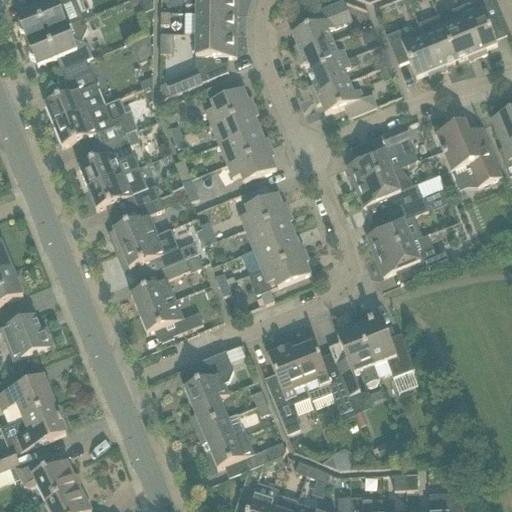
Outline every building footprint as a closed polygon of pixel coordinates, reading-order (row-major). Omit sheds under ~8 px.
[(83,24),(74,0),(69,2),(67,0),(30,0),(31,1),(33,0),(38,13),(18,21),(20,28),(20,29),(19,33),(21,37),(25,39),(28,46),(83,24)] [(186,0),(186,9),(197,9),(197,17),(237,17),(236,0),(186,0)] [(497,49),(490,30),(501,26),(490,0),(476,0),(478,4),(458,12),(459,14),(478,61),(487,57),(486,53),(497,49)] [(293,51),(297,60),(333,46),(328,35),(352,26),(349,18),(343,4),(310,18),(315,29),(292,38),(297,49),(293,51)] [(478,61),(459,14),(439,22),(441,27),(457,65),(468,61),(469,65),(478,61)] [(170,29),(170,17),(161,17),(161,29),(170,29)] [(197,17),(197,39),(236,39),(237,17),(197,17)] [(94,63),(88,49),(81,46),(88,33),(83,24),(28,46),(31,53),(29,57),(31,62),(35,63),(35,64),(38,71),(58,62),(63,73),(61,74),(62,75),(87,65),(94,63)] [(446,70),(457,65),(441,27),(433,31),(435,37),(424,42),(438,77),(448,74),(446,70)] [(413,46),(410,40),(407,32),(386,41),(391,51),(398,70),(409,65),(416,82),(428,77),(429,81),(438,77),(424,42),(413,46)] [(236,62),(236,39),(197,39),(197,61),(236,62)] [(149,41),(132,48),(141,69),(153,64),(150,43),(149,41)] [(337,57),(334,48),(333,46),(297,60),(301,69),(305,68),(309,79),(347,63),(344,54),(337,57)] [(310,91),(313,100),(349,86),(344,74),(351,72),(347,63),(309,79),(313,89),(310,91)] [(394,81),(389,69),(379,73),(384,86),(394,81)] [(172,101),(202,89),(196,75),(161,90),(160,105),(171,100),(172,101)] [(92,76),(66,86),(71,98),(45,108),(54,130),(105,110),(92,76)] [(153,106),(153,82),(140,86),(150,107),(153,106)] [(353,97),(349,86),(313,100),(317,109),(321,108),(326,119),(344,112),(349,123),(376,111),(371,99),(363,103),(360,94),(353,97)] [(211,129),(252,113),(243,92),(225,100),(211,105),(214,112),(206,116),(211,129)] [(101,149),(127,139),(114,107),(106,110),(105,110),(54,130),(63,152),(96,138),(101,149)] [(260,133),(252,113),(211,129),(220,149),(260,133)] [(511,115),(492,124),(503,152),(499,154),(506,172),(511,169),(511,115)] [(478,192),(502,182),(490,153),(478,158),(465,126),(436,138),(452,177),(469,170),(478,192)] [(174,144),(183,141),(179,131),(171,135),(174,144)] [(347,170),(355,191),(392,177),(401,173),(401,157),(397,150),(411,144),(406,131),(371,145),(377,158),(347,170)] [(268,152),(260,133),(220,149),(228,169),(268,152)] [(119,167),(135,160),(127,139),(101,149),(105,161),(79,171),(88,193),(124,179),(119,167)] [(183,141),(174,144),(179,154),(187,151),(183,141)] [(276,173),(268,152),(228,169),(233,183),(242,179),(244,187),(258,181),(276,173)] [(192,184),(184,165),(176,168),(184,188),(192,184)] [(401,173),(392,177),(355,191),(364,212),(387,203),(392,215),(423,202),(418,189),(413,191),(410,184),(402,175),(401,173)] [(160,202),(156,191),(149,194),(145,184),(129,190),(124,179),(88,193),(97,215),(130,201),(135,212),(160,202)] [(200,204),(192,184),(184,188),(192,207),(200,204)] [(246,234),(286,218),(278,197),(259,204),(246,211),(249,218),(240,221),(246,234)] [(116,256),(158,239),(150,219),(165,213),(160,202),(135,212),(139,224),(114,234),(114,235),(109,238),(116,256)] [(375,261),(412,246),(404,226),(429,216),(423,202),(392,215),(397,228),(367,240),(375,261)] [(294,238),(286,218),(246,234),(254,254),(294,238)] [(217,247),(211,231),(209,227),(201,230),(209,250),(217,247)] [(302,258),(294,238),(254,254),(262,274),(302,258)] [(186,264),(181,253),(166,259),(158,239),(116,256),(124,275),(129,273),(130,273),(156,263),(160,274),(186,264)] [(451,269),(445,255),(436,259),(428,239),(412,246),(375,261),(384,282),(413,269),(418,282),(451,269)] [(0,279),(13,274),(2,248),(0,248),(0,279)] [(270,295),(311,278),(302,258),(262,274),(270,295)] [(140,319),(176,304),(168,286),(191,276),(186,264),(160,274),(165,286),(131,299),(140,319)] [(23,300),(13,274),(0,279),(0,309),(5,308),(23,300)] [(216,282),(220,291),(228,288),(224,279),(216,282)] [(232,299),(228,288),(220,291),(224,302),(232,299)] [(270,295),(261,299),(266,310),(275,306),(270,295)] [(176,304),(140,319),(148,339),(174,328),(178,340),(204,329),(199,318),(184,324),(176,304)] [(14,366),(34,358),(53,351),(46,333),(41,335),(35,321),(1,335),(14,366)] [(369,328),(360,332),(380,382),(392,377),(394,383),(415,374),(401,339),(400,339),(402,345),(392,349),(382,323),(374,326),(373,324),(368,326),(369,328)] [(380,383),(380,382),(360,332),(337,340),(347,365),(336,369),(343,388),(349,401),(361,397),(354,378),(360,376),(365,389),(371,392),(377,389),(380,383)] [(333,392),(322,366),(315,347),(293,356),(292,356),(310,402),(311,405),(311,406),(333,397),(331,393),(333,392)] [(310,402),(292,356),(293,356),(291,350),(268,359),(288,410),(278,414),(288,440),(301,435),(300,432),(294,411),(311,405),(310,402)] [(230,400),(225,388),(229,386),(234,375),(226,356),(197,368),(203,385),(185,393),(193,413),(219,403),(220,404),(230,400)] [(24,423),(55,410),(44,382),(0,400),(0,407),(3,414),(18,408),(24,423)] [(349,401),(343,388),(333,392),(331,393),(333,397),(341,417),(353,413),(349,401)] [(253,400),(257,411),(267,408),(262,396),(253,400)] [(191,422),(197,436),(228,424),(220,404),(219,403),(193,413),(196,420),(191,422)] [(257,411),(262,423),(271,419),(267,408),(257,411)] [(56,413),(55,410),(24,423),(17,426),(23,440),(15,443),(20,457),(48,445),(66,438),(62,427),(63,427),(61,422),(59,422),(55,414),(56,413)] [(207,448),(210,456),(237,445),(236,443),(228,424),(197,436),(203,449),(207,448)] [(246,439),(236,443),(237,445),(210,456),(218,474),(244,464),(249,475),(265,470),(284,462),(287,456),(283,448),(255,460),(246,439)] [(0,477),(19,470),(12,453),(0,458),(0,477)] [(75,480),(67,465),(56,470),(50,458),(19,470),(14,472),(24,491),(31,493),(37,490),(45,506),(80,490),(79,489),(80,488),(76,479),(75,480)] [(296,477),(307,481),(311,472),(300,467),(296,477)] [(249,511),(273,511),(278,500),(279,495),(259,488),(265,470),(249,475),(240,503),(251,507),(249,511)] [(318,486),(322,476),(311,472),(307,481),(318,486)] [(406,480),(407,495),(419,494),(418,479),(406,480)] [(395,495),(407,495),(406,480),(394,480),(395,495)] [(90,511),(80,490),(45,506),(48,511),(90,511)] [(429,499),(428,511),(463,511),(463,498),(429,499)] [(299,507),(278,500),(273,511),(296,511),(298,508),(299,508),(299,507)] [(363,502),(351,503),(351,511),(372,511),(372,505),(363,505),(363,502)] [(351,511),(351,503),(338,503),(338,511),(351,511)]
